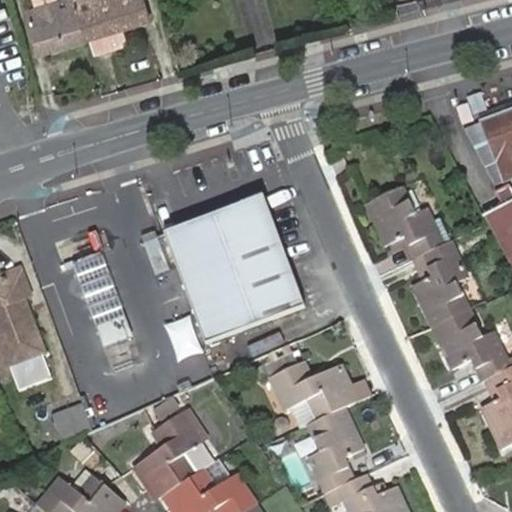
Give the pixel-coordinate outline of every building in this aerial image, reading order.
[(42,56),(86,42),(73,0),(32,0),(35,8),(29,10),(42,56)] [(73,0),(86,42),(124,30),(150,22),(142,0),(73,0)] [(129,49),(124,30),(86,42),(92,61),(129,49)] [(511,111),(485,122),(509,181),(511,179),(511,111)] [(415,215),(402,187),(364,205),(385,247),(406,238),(416,258),(423,255),(446,245),(428,209),(415,215)] [(165,236),(211,347),(305,309),(260,198),(165,236)] [(511,205),(493,216),(511,249),(511,205)] [(157,239),(144,244),(156,276),(170,270),(157,239)] [(446,245),(423,255),(431,272),(408,285),(429,326),(470,306),(458,281),(470,276),(453,241),(446,245)] [(78,265),(101,329),(124,321),(102,257),(78,265)] [(5,275),(6,279),(24,274),(22,269),(5,275)] [(0,286),(0,326),(1,326),(6,338),(0,340),(0,344),(10,368),(46,355),(27,301),(33,299),(24,274),(6,279),(8,284),(0,286)] [(470,306),(429,326),(447,362),(469,352),(479,372),(488,368),(509,357),(494,328),(483,333),(470,306)] [(170,324),(180,361),(204,354),(194,317),(170,324)] [(101,329),(108,351),(132,342),(124,321),(101,329)] [(256,357),(287,344),(283,333),(252,345),(256,357)] [(132,342),(108,351),(115,372),(139,363),(132,342)] [(498,388),(489,392),(477,399),(497,438),(511,431),(511,355),(509,357),(488,368),(498,388)] [(316,419),(342,406),(353,400),(346,386),(335,365),(312,377),(301,358),(266,376),(284,410),(305,399),(316,419)] [(488,368),(479,372),(489,392),(498,388),(488,368)] [(361,378),(346,386),(353,400),(368,392),(361,378)] [(325,493),(355,477),(343,455),(362,445),(342,406),(316,419),(305,425),(319,452),(307,458),(325,493)] [(62,443),(93,434),(84,408),(53,418),(62,443)] [(168,449),(145,465),(166,497),(172,493),(201,474),(188,456),(207,443),(186,413),(156,431),(168,449)] [(62,476),(40,504),(46,509),(50,511),(118,511),(130,497),(95,470),(80,489),(62,476)] [(201,474),(172,493),(183,511),(211,511),(217,509),(219,511),(249,511),(259,506),(236,474),(218,485),(207,470),(201,474)] [(407,511),(395,486),(378,495),(366,471),(355,477),(325,493),(333,509),(345,502),(350,511),(407,511)]
